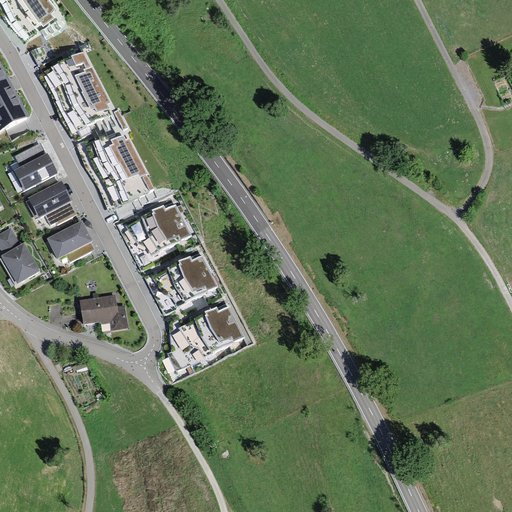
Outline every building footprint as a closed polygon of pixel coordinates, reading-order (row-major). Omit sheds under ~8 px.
[(54,3),(51,0),(0,0),(0,5),(7,21),(18,34),(22,41),(36,32),(33,27),(48,17),(46,14),(53,9),(50,5),(54,3)] [(117,113),(85,53),(46,74),(57,91),(65,113),(78,134),(117,113)] [(0,132),(29,118),(0,63),(0,132)] [(155,189),(125,131),(87,150),(97,174),(107,190),(115,209),(155,189)] [(58,176),(47,155),(46,156),(40,145),(16,158),(21,168),(14,172),(25,193),(58,176)] [(72,203),(61,183),(29,200),(40,220),(47,217),(51,225),(57,223),(58,225),(77,215),(71,204),(72,203)] [(201,244),(179,201),(131,225),(128,221),(118,226),(143,274),(201,244)] [(83,222),(47,240),(58,262),(67,257),(70,263),(95,250),(92,244),(94,243),(83,222)] [(18,285),(40,272),(24,245),(21,247),(11,230),(0,236),(0,247),(6,257),(2,259),(18,285)] [(217,286),(202,257),(193,262),(191,259),(167,271),(166,269),(147,279),(166,314),(217,286)] [(116,296),(80,302),(84,327),(101,324),(103,325),(110,324),(112,332),(129,329),(125,307),(118,308),(116,296)] [(243,337),(228,309),(219,314),(216,310),(183,327),(178,317),(168,323),(170,326),(172,353),(167,356),(177,373),(243,337)]
